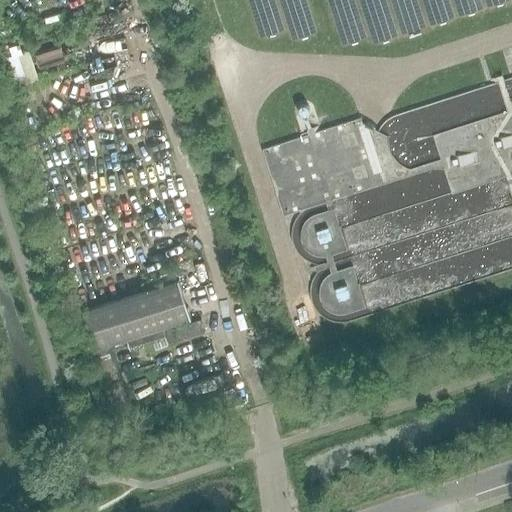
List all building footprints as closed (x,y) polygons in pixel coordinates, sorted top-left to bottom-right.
[(39,79),(29,50),(0,59),(0,68),(7,89),(39,79)] [(378,185),(443,165),(452,193),(505,175),(511,174),(511,173),(511,109),(433,136),(440,159),(413,168),(403,167),(395,159),(390,151),(388,146),(388,138),(388,136),(362,124),(360,118),(357,119),(378,185)] [(378,185),(357,119),(333,127),(299,138),(262,149),(283,216),(302,209),(325,202),(331,200),(378,185)] [(325,202),(327,210),(312,215),(306,219),(302,224),(300,231),(300,237),(302,244),(306,250),(312,254),(318,256),(327,255),(333,272),(330,273),(325,277),(321,282),(318,288),(318,295),(320,302),(325,307),(330,311),(337,313),(346,313),(365,306),(352,266),(338,270),(332,253),(347,249),(334,208),(331,200),(325,202)] [(191,319),(177,279),(82,311),(95,351),(191,319)] [(201,320),(164,330),(168,343),(204,332),(201,320)] [(163,329),(126,341),(130,351),(166,340),(163,329)]
